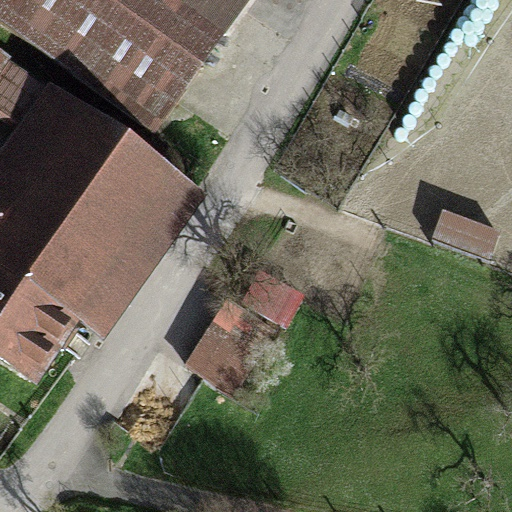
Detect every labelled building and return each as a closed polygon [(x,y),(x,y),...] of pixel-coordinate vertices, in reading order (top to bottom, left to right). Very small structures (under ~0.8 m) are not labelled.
[(259,0),(8,0),(0,11),(0,28),(149,143),(259,0)] [(0,133),(7,138),(36,94),(0,70),(0,133)] [(78,338),(104,355),(199,210),(38,106),(0,165),(0,385),(33,407),(78,338)] [(437,254),(490,278),(502,251),(450,227),(437,254)] [(248,284),(231,314),(276,339),(290,347),(307,317),(248,284)] [(198,374),(242,399),(276,339),(231,314),(198,374)]
